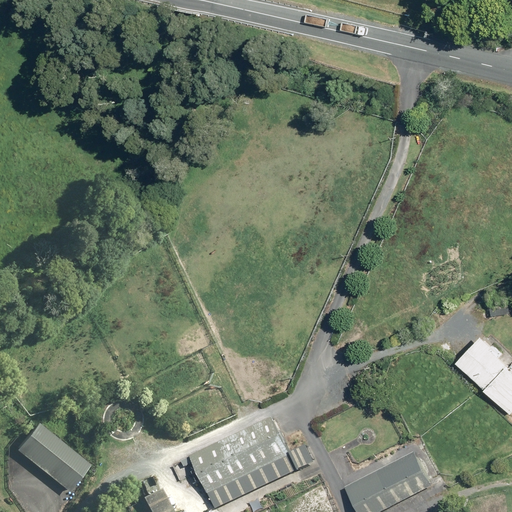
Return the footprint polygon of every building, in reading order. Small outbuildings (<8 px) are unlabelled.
[(511,367),(481,338),(457,365),(511,416),(511,415),(511,367)] [(107,434),(126,443),(144,433),(147,413),(134,398),(114,399),(102,415),(107,434)] [(276,419),(191,458),(215,511),(216,511),(301,473),(276,419)] [(34,426),(13,452),(66,495),(88,469),(34,426)] [(416,452),(345,488),(357,511),(387,511),(434,488),(416,452)] [(166,511),(157,495),(140,505),(143,511),(166,511)]
